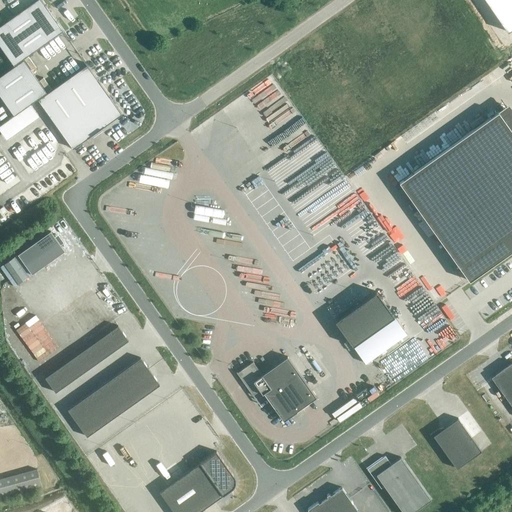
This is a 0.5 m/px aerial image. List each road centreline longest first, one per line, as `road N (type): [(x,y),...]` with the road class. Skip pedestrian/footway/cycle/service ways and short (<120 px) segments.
road 1 (unclassified): [(274,489),(68,196),(173,122)]
road 2 (unknown): [(320,332),(341,371),(336,399),(315,426),(279,435),(240,398),(217,360),(236,313)]
road 3 (unclassified): [(274,489),(511,321)]
road 4 (unclassified): [(173,122),(345,0)]
road 5 (unknown): [(201,165),(320,332)]
road 6 (unknown): [(236,313),(172,221),(180,185),(201,165)]
road 7 (unclassified): [(173,122),(87,0)]
